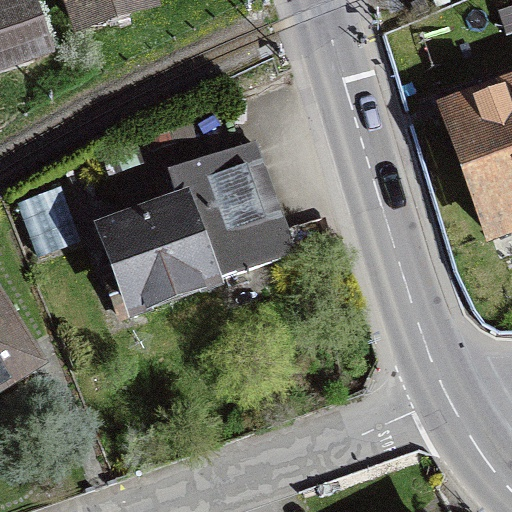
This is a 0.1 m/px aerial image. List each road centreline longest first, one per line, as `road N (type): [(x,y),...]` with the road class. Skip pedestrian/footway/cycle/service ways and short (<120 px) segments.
road 1 (secondary): [(319,0),(447,399)]
road 2 (residential): [(157,511),(447,399)]
